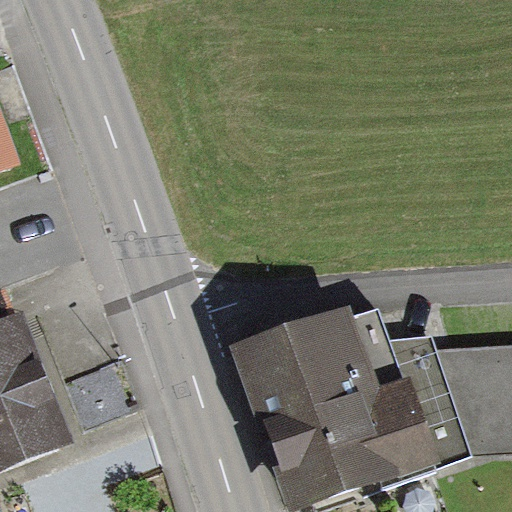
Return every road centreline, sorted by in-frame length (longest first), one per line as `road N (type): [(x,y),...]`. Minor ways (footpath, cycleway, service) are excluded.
road 1 (residential): [(172,315),(210,305),(511,281)]
road 2 (tertiary): [(60,0),(172,315)]
road 3 (tertiary): [(172,315),(232,511)]
